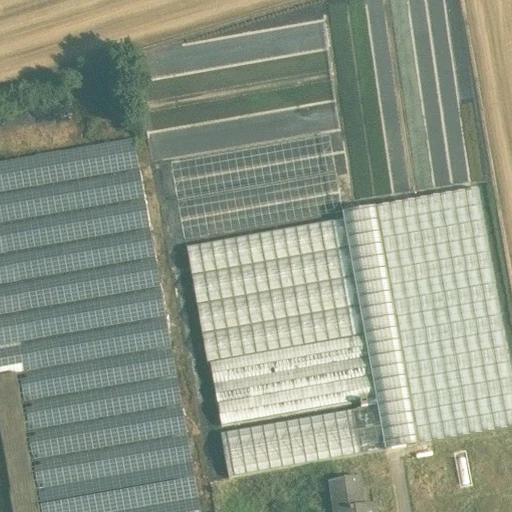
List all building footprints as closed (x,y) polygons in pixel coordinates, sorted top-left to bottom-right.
[(329,136),(171,164),(185,241),(343,213),(329,136)] [(134,141),(0,164),(0,378),(13,376),(171,348),(134,141)] [(511,378),(478,190),(343,214),(344,220),(386,452),(511,429),(511,378)] [(362,409),(221,434),(229,480),(386,452),(344,220),(187,248),(208,365),(210,364),(222,427),(361,403),(362,409)] [(171,348),(13,376),(35,492),(192,464),(171,348)] [(38,511),(35,492),(13,376),(0,378),(0,444),(12,511),(38,511)] [(466,453),(454,455),(461,489),(472,487),(466,453)] [(200,511),(192,464),(35,492),(38,511),(200,511)] [(363,507),(359,478),(331,482),(335,511),(375,511),(374,505),(363,507)]
